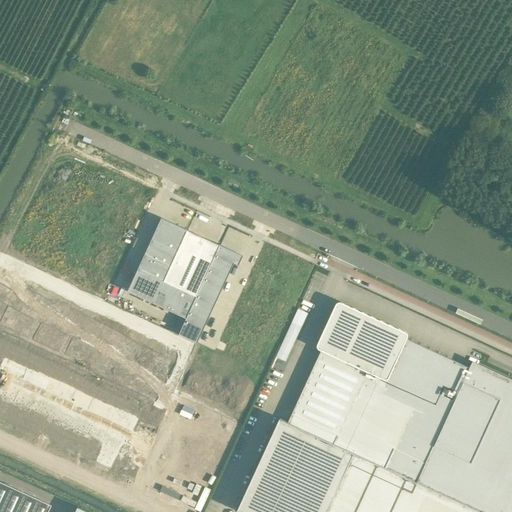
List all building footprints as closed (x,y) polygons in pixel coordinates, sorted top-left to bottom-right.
[(187,229),(186,229),(186,230),(161,218),(151,239),(177,251),(187,229)] [(220,245),(219,244),(217,248),(187,233),(188,230),(187,229),(177,251),(170,266),(164,280),(197,296),(220,245)] [(177,251),(151,239),(145,254),(170,266),(177,251)] [(186,318),(179,334),(197,342),(234,262),(239,265),(239,264),(242,256),(221,246),(221,245),(220,245),(197,296),(186,318)] [(170,266),(145,254),(138,269),(146,273),(146,272),(164,280),(170,266)] [(259,290),(248,312),(286,329),(306,286),(259,264),(249,286),(259,290)] [(197,296),(164,280),(146,272),(146,273),(136,294),(186,318),(197,296)] [(279,418),(237,510),(241,511),(502,511),(511,492),(511,388),(506,386),(509,379),(481,366),(479,370),(478,372),(470,368),(467,367),(466,366),(462,364),(455,361),(453,360),(447,357),(444,356),(438,353),(435,352),(429,349),(426,347),(420,345),(417,343),(411,341),(406,338),(407,337),(407,335),(407,333),(405,331),(341,302),(339,301),(337,302),(336,303),(317,343),(317,345),(317,346),(318,348),(319,349),(321,349),(356,366),(355,368),(366,373),(338,434),(292,412),(288,422),(279,418)] [(248,312),(238,334),(276,351),(286,329),(248,312)] [(290,320),(275,356),(285,360),(301,325),(290,320)] [(238,334),(228,356),(266,373),(276,351),(238,334)] [(66,335),(56,357),(146,396),(156,374),(66,335)] [(228,356),(218,377),(256,395),(266,373),(228,356)] [(183,373),(174,393),(242,424),(256,395),(218,377),(214,388),(183,373)] [(0,481),(0,511),(48,511),(51,505),(0,481)]
